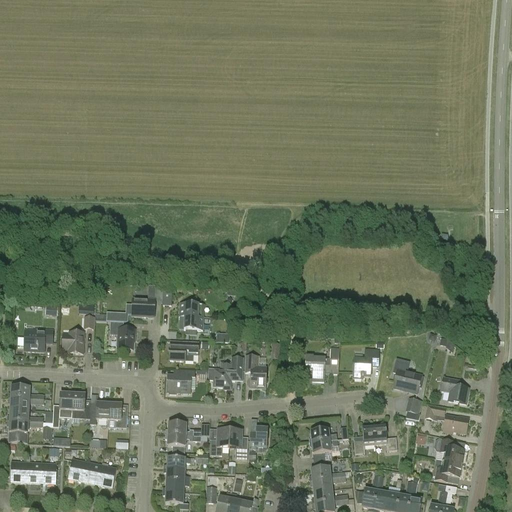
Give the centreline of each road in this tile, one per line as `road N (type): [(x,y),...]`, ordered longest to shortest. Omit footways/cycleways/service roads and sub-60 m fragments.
road 1 (unclassified): [(493,395),(507,0)]
road 2 (residential): [(147,409),(219,412),(362,398),(399,407)]
road 3 (residential): [(0,373),(144,385)]
